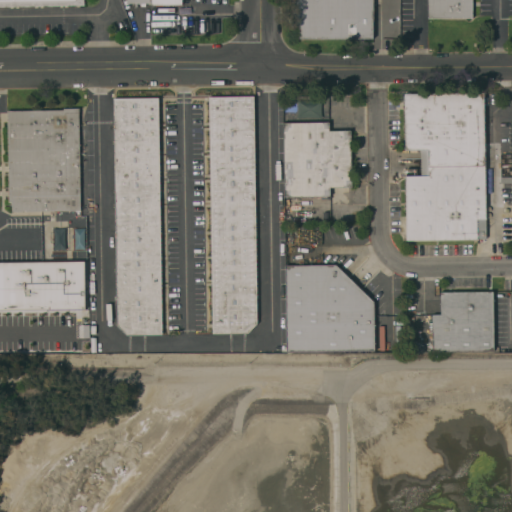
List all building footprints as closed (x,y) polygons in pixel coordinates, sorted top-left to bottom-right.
[(0,0),(92,0),(92,8),(0,9),(0,0)] [(295,0),(372,0),(372,39),(295,39),(295,0)] [(426,0),(469,0),(470,19),(427,19),(426,0)] [(483,93),(485,240),(406,241),(404,176),(420,176),(420,151),(404,151),(403,94),(483,93)] [(211,334),(208,97),(253,96),(256,324),(248,334),(211,334)] [(113,99),(157,98),(161,335),(125,335),(116,326),(113,99)] [(320,117),(320,100),(296,101),(296,118),(320,117)] [(80,212),(11,213),(10,203),(8,203),(6,111),(63,110),(63,109),(78,109),(80,212)] [(282,123),(328,123),(328,131),(350,131),(351,188),(329,188),(329,197),(283,197),(282,123)] [(0,261),(82,261),(83,309),(0,309),(0,261)] [(374,352),(285,353),(284,266),(335,265),(373,302),(374,352)] [(492,292),(493,351),(431,352),(431,315),(440,315),(440,293),(492,292)]
